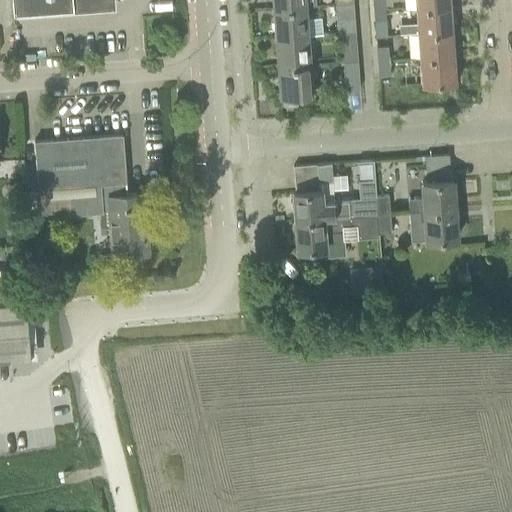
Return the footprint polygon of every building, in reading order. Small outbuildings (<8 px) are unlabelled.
[(11,0),(13,19),(15,18),(15,12),(73,8),(91,7),(113,5),(112,0),(11,0)] [(386,10),(385,0),(372,0),(374,10),(386,10)] [(321,17),(306,19),(305,5),(273,8),(276,36),(307,34),(322,33),(321,17)] [(453,30),(451,5),(416,7),(418,32),(453,30)] [(387,24),(386,10),(374,10),(375,24),(387,24)] [(356,41),(354,21),(336,22),(337,42),(356,41)] [(454,55),(453,30),(418,32),(419,57),(454,55)] [(309,63),(307,34),(276,36),(278,65),(309,63)] [(388,46),(377,46),(377,60),(389,59),(388,46)] [(456,80),(454,55),(419,57),(421,83),(456,80)] [(390,73),(389,59),(377,60),(378,74),(390,73)] [(359,89),(357,60),(343,61),(345,90),(359,89)] [(311,92),(310,72),(309,63),(278,65),(280,95),(311,92)] [(34,140),(36,160),(40,215),(100,211),(101,211),(100,183),(125,181),(122,133),(34,140)] [(449,167),(448,153),(425,155),(426,169),(449,167)] [(331,162),(317,163),(318,176),(294,178),(295,191),(293,191),(295,220),(377,214),(375,195),(376,195),(375,182),(358,183),(359,197),(334,199),(332,180),(319,181),(319,177),(332,176),(331,162)] [(318,176),(317,163),(293,165),(294,178),(318,176)] [(454,208),(452,179),(450,179),(449,167),(426,169),(427,181),(422,181),(423,198),(408,199),(409,212),(454,208)] [(147,252),(142,192),(126,193),(125,181),(100,183),(101,211),(100,211),(101,229),(111,228),(111,234),(113,254),(147,252)] [(25,183),(7,185),(8,201),(26,199),(25,183)] [(376,195),(375,195),(377,214),(389,213),(387,194),(376,195)] [(457,237),(454,208),(409,212),(411,240),(457,237)] [(390,231),(389,213),(377,214),(378,232),(390,231)] [(378,235),(378,232),(377,214),(295,220),(297,249),(319,247),(320,255),(344,254),(342,230),(343,230),(343,226),(356,225),(357,237),(378,235)] [(380,266),(365,267),(366,294),(382,293),(380,266)] [(0,358),(30,357),(26,301),(0,302),(0,358)]
